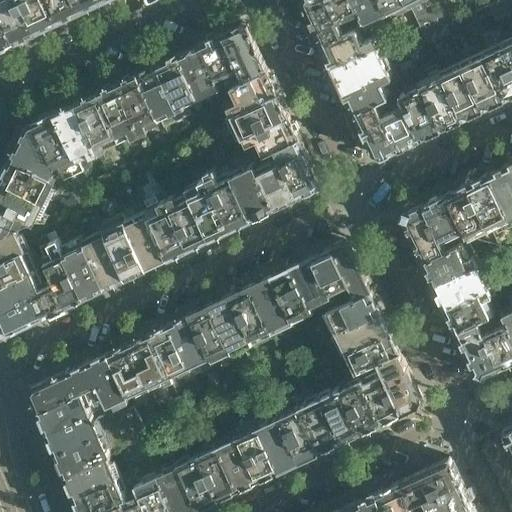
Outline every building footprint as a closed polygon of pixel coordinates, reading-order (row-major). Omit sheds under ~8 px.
[(40,29),(25,0),(0,0),(0,3),(16,40),(40,29)] [(60,19),(51,0),(25,0),(40,29),(60,19)] [(82,9),(77,0),(51,0),(60,19),(82,9)] [(100,0),(77,0),(82,9),(100,0)] [(340,19),(330,0),(302,0),(310,14),(316,28),(323,42),(346,32),(340,19)] [(361,9),(356,0),(330,0),(340,19),(361,9)] [(387,10),(382,0),(356,0),(361,9),(365,17),(371,18),(387,10)] [(409,0),(382,0),(387,10),(409,0)] [(434,0),(409,0),(416,14),(437,4),(434,0)] [(488,3),(486,0),(476,0),(474,1),(477,8),(488,3)] [(511,8),(511,0),(501,0),(489,6),(493,14),(495,17),(511,8)] [(0,47),(16,40),(0,3),(0,47)] [(468,16),(463,6),(457,9),(461,19),(468,16)] [(472,24),(493,14),(489,6),(468,16),(472,24)] [(451,34),(472,24),(468,16),(461,19),(447,26),(451,34)] [(426,36),(447,26),(443,17),(422,27),(426,36)] [(269,68),(248,24),(242,21),(223,31),(238,63),(244,78),(269,68)] [(333,65),(333,64),(380,43),(377,35),(365,40),(359,26),(346,32),(323,42),(333,65)] [(430,44),(451,34),(447,26),(426,36),(430,44)] [(238,63),(223,31),(201,41),(216,74),(238,63)] [(408,54),(404,46),(399,34),(390,38),(401,61),(410,57),(408,54)] [(408,54),(430,44),(426,36),(404,46),(408,54)] [(221,85),(216,74),(201,41),(178,52),(197,93),(199,95),(212,89),(221,85)] [(391,66),(380,43),(333,64),(344,88),(391,66)] [(511,53),(508,44),(486,54),(506,97),(511,94),(511,53)] [(197,93),(178,52),(158,61),(184,113),(191,110),(185,98),(197,93)] [(506,97),(486,54),(465,64),(485,107),(493,103),(506,97)] [(184,113),(158,61),(140,70),(159,111),(171,105),(177,117),(184,113)] [(485,107),(465,64),(444,74),(464,117),(472,113),(485,107)] [(391,93),(385,81),(396,75),(391,66),(344,88),(354,110),(355,110),(376,99),(391,93)] [(279,90),(269,68),(244,78),(231,83),(238,98),(230,102),(234,110),(279,90)] [(159,111),(140,70),(119,80),(142,128),(150,124),(147,117),(159,111)] [(450,124),(464,117),(444,74),(422,84),(443,127),(450,124)] [(142,128),(119,80),(99,89),(118,130),(130,125),(133,133),(142,128)] [(443,127),(422,84),(402,94),(406,102),(421,137),(429,133),(443,127)] [(118,130),(99,89),(79,98),(102,148),(110,144),(107,136),(118,130)] [(290,113),(279,90),(234,110),(244,133),(290,113)] [(102,148),(79,98),(56,109),(76,151),(90,144),(94,151),(102,148)] [(399,148),(383,113),(376,99),(355,110),(361,123),(368,138),(375,153),(375,154),(382,156),(399,148)] [(421,137),(406,102),(383,113),(399,148),(400,147),(400,148),(409,144),(421,138),(421,137)] [(81,161),(76,151),(56,109),(35,119),(54,163),(61,159),(66,168),(81,161)] [(301,135),(290,113),(244,133),(248,142),(256,139),(263,153),(277,146),(301,135)] [(54,163),(35,119),(29,122),(20,140),(12,156),(49,175),(55,164),(54,163)] [(322,180),(301,135),(277,146),(282,158),(299,195),(319,185),(322,180)] [(56,178),(49,175),(12,156),(1,178),(46,199),(56,178)] [(299,195),(282,158),(259,169),(276,205),(299,195)] [(276,205),(259,169),(256,161),(232,172),(253,216),(276,205)] [(511,212),(511,162),(511,161),(490,171),(510,213),(511,212)] [(253,216),(232,172),(231,170),(219,175),(218,172),(207,177),(232,226),(253,216)] [(510,213),(490,171),(469,181),(489,223),(510,213)] [(232,226),(207,177),(200,180),(202,183),(188,189),(191,194),(210,236),(232,226)] [(51,202),(46,199),(1,178),(0,179),(0,203),(31,219),(37,221),(51,223),(54,217),(47,213),(51,202)] [(489,223),(469,181),(448,190),(465,226),(468,233),(489,223)] [(210,236),(191,194),(183,197),(180,190),(165,196),(190,246),(210,236)] [(465,226),(448,190),(424,202),(441,238),(465,226)] [(190,246),(165,196),(155,201),(158,209),(148,214),(169,256),(190,246)] [(441,238),(424,202),(408,210),(405,217),(424,258),(445,249),(441,238)] [(0,233),(19,225),(30,220),(31,219),(0,203),(0,233)] [(169,256),(148,214),(145,209),(125,218),(148,266),(169,256)] [(148,266),(125,218),(104,227),(127,276),(148,266)] [(0,259),(25,248),(29,246),(19,225),(0,233),(0,259)] [(127,276),(104,227),(83,237),(106,285),(127,276)] [(86,295),(63,246),(59,236),(49,241),(56,256),(47,259),(57,280),(68,304),(86,295)] [(106,285),(83,237),(63,246),(86,295),(106,285)] [(372,288),(359,260),(351,241),(345,239),(332,245),(349,282),(355,296),(372,288)] [(478,263),(475,256),(467,259),(458,242),(445,249),(424,258),(436,283),(478,263)] [(349,282),(332,245),(312,254),(330,291),(349,282)] [(44,291),(34,269),(25,248),(0,259),(0,310),(35,295),(44,291)] [(330,291),(312,254),(292,264),(309,303),(331,294),(330,291)] [(488,285),(478,263),(436,283),(446,305),(488,285)] [(309,303),(292,264),(272,273),(291,316),(308,308),(309,303)] [(291,316),(272,273),(251,283),(270,326),(291,316)] [(68,304),(57,280),(44,286),(44,291),(35,295),(45,315),(68,304)] [(270,326),(251,283),(231,292),(250,335),(270,326)] [(491,313),(485,299),(493,294),(488,285),(446,305),(457,329),(478,319),(491,313)] [(334,329),(381,308),(372,288),(355,296),(325,310),(334,329)] [(250,335),(231,292),(210,302),(230,344),(250,335)] [(45,315),(35,295),(0,310),(0,316),(5,329),(11,331),(45,315)] [(230,344),(210,302),(190,312),(209,354),(230,344)] [(343,349),(391,327),(381,308),(334,329),(343,349)] [(209,354),(190,312),(170,321),(189,364),(209,354)] [(500,366),(484,332),(478,319),(457,329),(477,370),(484,373),(500,366)] [(511,360),(511,327),(509,320),(484,332),(500,366),(511,360)] [(189,364),(170,321),(149,331),(169,373),(189,364)] [(378,358),(400,347),(391,327),(343,349),(353,370),(378,358)] [(169,373),(149,331),(129,340),(148,382),(169,373)] [(148,382),(129,340),(109,349),(128,392),(148,382)] [(423,397),(400,347),(378,358),(384,372),(403,411),(421,403),(423,397)] [(128,392),(109,349),(89,359),(107,401),(128,392)] [(107,401),(89,359),(34,385),(32,391),(39,409),(47,428),(93,408),(107,401)] [(403,411),(384,372),(364,382),(383,421),(403,411)] [(383,421),(364,382),(357,380),(341,387),(362,431),(383,421)] [(362,431),(341,387),(339,383),(317,393),(341,440),(362,431)] [(341,440),(317,393),(298,402),(321,449),(341,440)] [(321,449),(298,402),(278,412),(300,459),(321,449)] [(113,452),(93,408),(47,428),(66,474),(108,455),(113,452)] [(300,459),(278,412),(258,421),(280,469),(300,459)] [(187,511),(199,507),(177,459),(170,442),(189,434),(182,420),(120,449),(138,491),(147,511),(187,511)] [(280,469),(258,421),(237,431),(260,478),(280,469)] [(260,478),(237,431),(217,440),(239,488),(260,478)] [(239,488),(217,440),(196,450),(219,497),(239,488)] [(219,497),(196,450),(177,459),(199,507),(219,497)] [(117,474),(108,455),(66,474),(74,492),(117,474)] [(461,479),(450,455),(401,478),(410,501),(424,495),(461,479)] [(87,511),(126,496),(117,474),(74,492),(81,511),(87,511)] [(413,511),(410,501),(401,478),(377,490),(385,511),(413,511)] [(466,511),(475,508),(461,479),(424,495),(430,511),(466,511)] [(385,511),(377,490),(355,500),(359,511),(385,511)] [(147,511),(138,491),(126,496),(87,511),(147,511)] [(359,511),(355,500),(333,510),(333,511),(359,511)]
